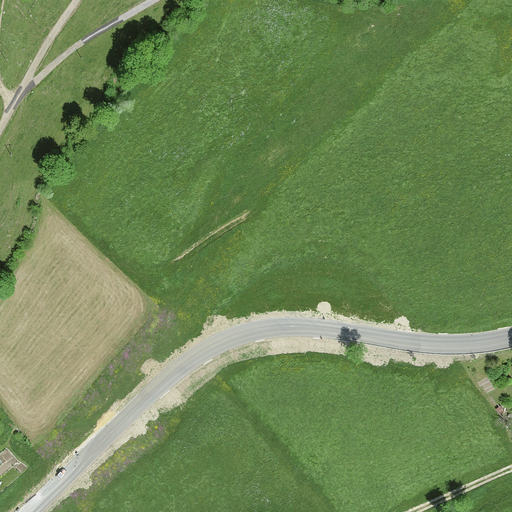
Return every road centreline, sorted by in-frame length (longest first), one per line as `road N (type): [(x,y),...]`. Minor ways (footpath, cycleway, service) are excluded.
road 1 (secondary): [(511,345),(480,355),(395,353),(294,326),(234,338),(178,372),(26,511)]
road 2 (unclassified): [(11,105),(54,63),(152,0)]
road 3 (unclassified): [(11,105),(77,0)]
